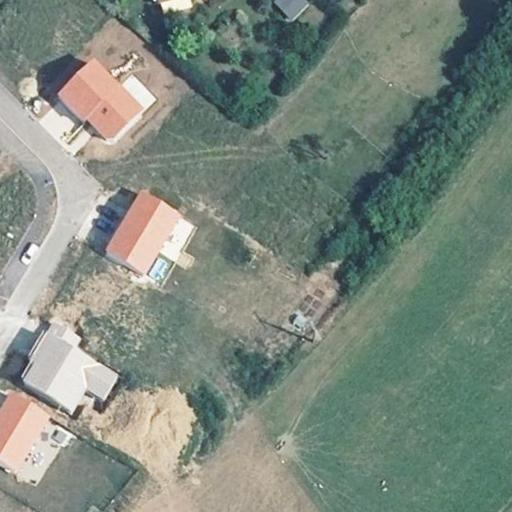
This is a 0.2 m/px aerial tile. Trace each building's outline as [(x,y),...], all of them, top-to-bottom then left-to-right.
[(155,0),(158,9),(192,1),(192,0),(155,0)] [(306,0),(274,0),(273,2),(292,20),(309,2),(306,0)] [(107,147),(116,147),(144,119),(120,95),(119,96),(93,71),(58,105),(85,130),(87,128),(107,147)] [(0,207),(14,184),(0,175),(0,207)] [(143,200),(107,260),(144,282),(168,241),(178,225),(179,222),(143,200)] [(191,233),(178,225),(168,241),(181,249),(191,233)] [(90,349),(56,329),(32,370),(45,377),(34,396),(81,424),(95,400),(114,410),(127,388),(82,362),(90,349)] [(0,424),(0,470),(16,480),(49,424),(13,403),(0,424)] [(60,432),(52,445),(65,453),(73,440),(60,432)]
